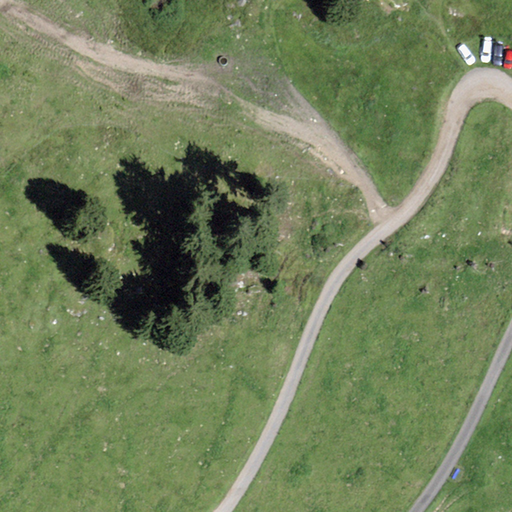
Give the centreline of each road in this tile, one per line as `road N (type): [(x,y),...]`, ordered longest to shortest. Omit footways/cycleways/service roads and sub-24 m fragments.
road 1 (unclassified): [(511,96),(490,84),(472,91),(419,199),(331,287),(263,450),(223,511)]
road 2 (unclassified): [(511,341),(444,475),(416,511)]
